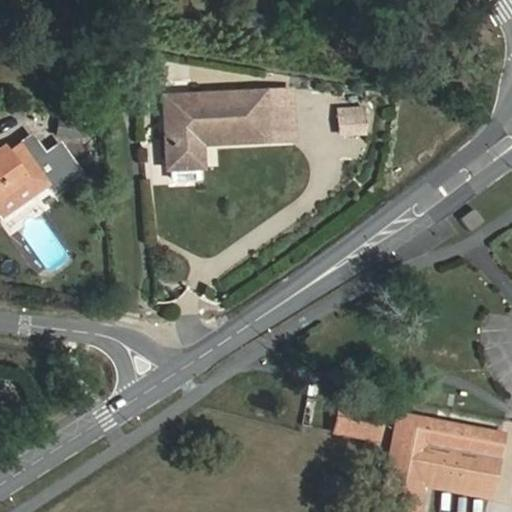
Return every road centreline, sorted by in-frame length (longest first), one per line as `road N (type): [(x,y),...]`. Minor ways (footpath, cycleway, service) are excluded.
road 1 (secondary): [(179,370),(511,140)]
road 2 (secondary): [(0,484),(179,370)]
road 3 (residential): [(179,370),(153,340),(0,321)]
